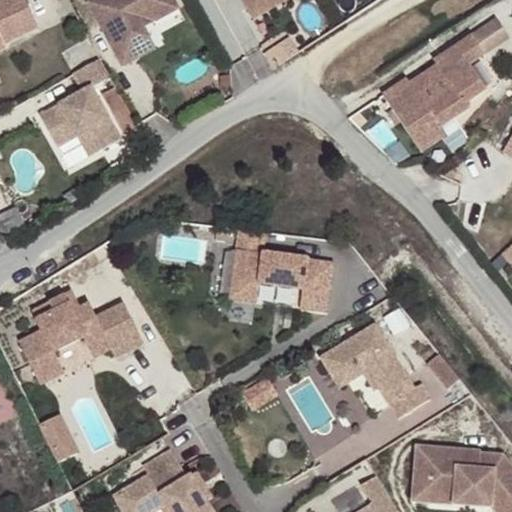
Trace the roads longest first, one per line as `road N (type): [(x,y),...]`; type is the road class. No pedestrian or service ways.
road 1 (residential): [(281,83),(0,269)]
road 2 (residential): [(511,324),(415,201),(281,83)]
road 3 (residential): [(408,0),(281,83)]
